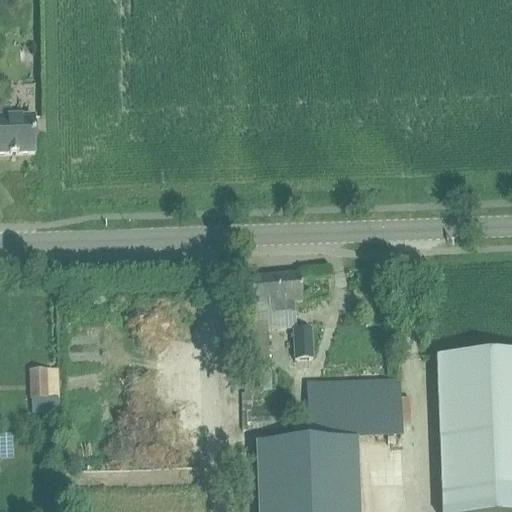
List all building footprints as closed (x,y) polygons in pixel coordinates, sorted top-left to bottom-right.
[(0,157),(34,157),(32,120),(10,120),(9,110),(0,110),(0,157)] [(299,276),(249,280),(251,309),(269,308),(269,315),(294,313),(293,306),(301,305),(299,276)] [(240,396),(241,432),(290,431),(289,415),(280,415),(280,404),(275,404),(276,414),(250,415),(250,394),(261,394),(274,393),(273,374),(267,374),(265,326),(246,327),(245,308),(239,308),(243,396),(240,396)] [(297,364),(314,362),(312,332),(295,333),(297,364)] [(511,511),(511,359),(436,362),(441,511),(511,511)] [(28,373),(29,402),(58,401),(57,372),(28,373)] [(306,435),(398,436),(398,381),(306,380),(306,435)] [(358,511),(356,444),(307,446),(255,447),(257,511),(358,511)] [(82,511),(200,511),(200,489),(151,490),(151,506),(134,506),(134,491),(128,491),(127,473),(82,474),(82,511)]
